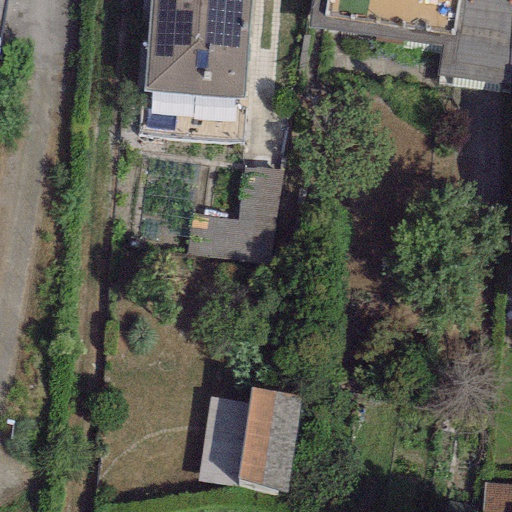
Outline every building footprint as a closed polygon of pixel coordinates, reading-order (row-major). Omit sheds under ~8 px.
[(233,99),(240,0),(158,0),(152,93),(233,99)] [(456,50),(464,2),(458,1),(451,0),(318,0),(315,30),(456,50)] [(259,268),(273,177),(247,173),(239,228),(190,221),(184,259),(259,268)] [(276,492),(287,412),(250,408),(239,488),(276,492)] [(511,511),(511,493),(487,491),(485,511),(511,511)]
